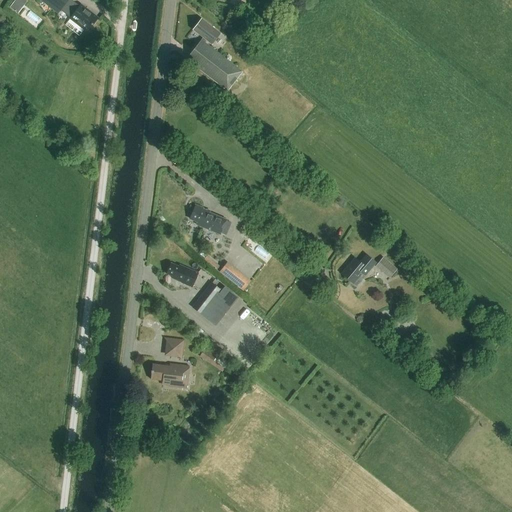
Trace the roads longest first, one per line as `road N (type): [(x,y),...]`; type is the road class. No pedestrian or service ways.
road 1 (unclassified): [(107,511),(169,0)]
road 2 (track): [(61,511),(120,27),(102,10)]
road 3 (track): [(150,156),(234,221),(240,261)]
